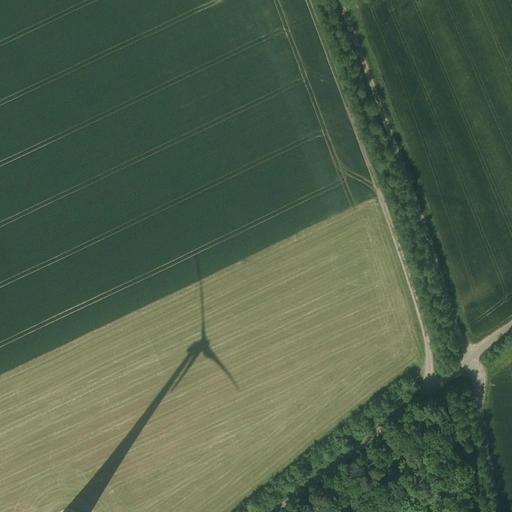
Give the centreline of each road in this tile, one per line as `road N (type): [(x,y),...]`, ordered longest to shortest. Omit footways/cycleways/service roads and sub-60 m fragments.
road 1 (track): [(462,363),(430,242),(339,0)]
road 2 (unclassified): [(274,511),(470,357)]
road 3 (track): [(426,391),(426,341),(379,195)]
road 4 (unclassified): [(470,357),(496,511)]
